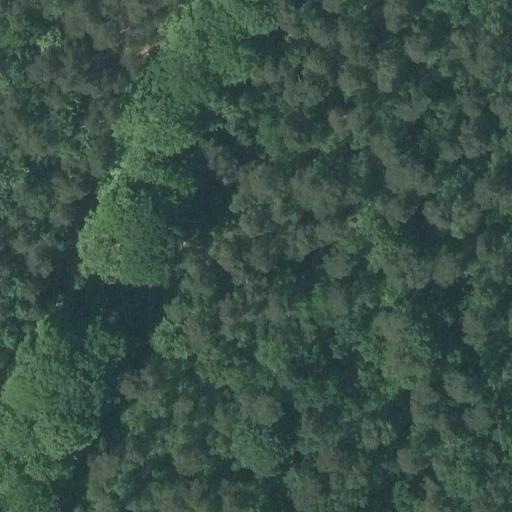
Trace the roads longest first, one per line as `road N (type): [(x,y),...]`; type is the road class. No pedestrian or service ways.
road 1 (track): [(239,0),(113,271)]
road 2 (track): [(113,271),(3,511)]
